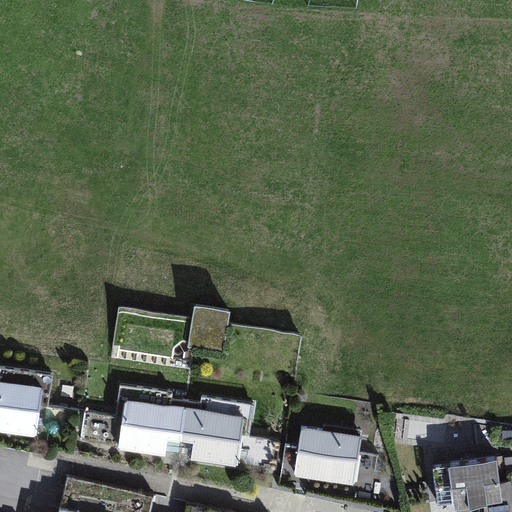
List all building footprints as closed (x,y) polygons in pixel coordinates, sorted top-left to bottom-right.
[(193,344),(226,345),(226,302),(194,301),(193,344)] [(0,435),(43,441),(50,374),(0,368),(0,435)] [(114,453),(244,468),(252,403),(121,387),(114,453)] [(295,476),(358,484),(364,430),(302,423),(295,476)] [(502,455),(432,462),(437,511),(495,511),(508,511),(502,455)] [(60,511),(150,511),(153,496),(67,478),(60,511)] [(184,511),(232,511),(187,503),(184,511)]
